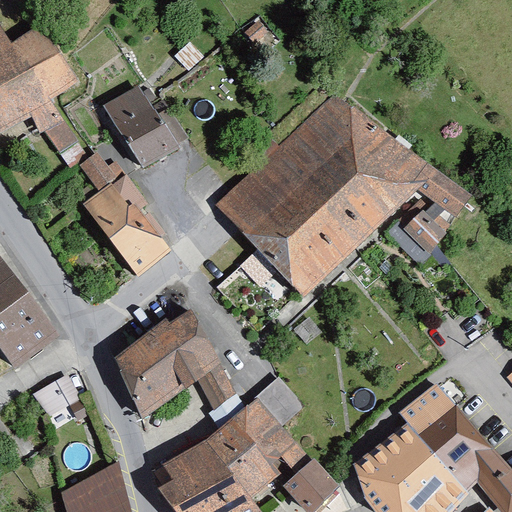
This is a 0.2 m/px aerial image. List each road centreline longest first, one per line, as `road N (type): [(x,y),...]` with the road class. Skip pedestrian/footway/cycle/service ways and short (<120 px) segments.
road 1 (residential): [(85,333),(208,250),(200,178)]
road 2 (tertiary): [(85,333),(136,456),(149,511)]
road 3 (tertiary): [(0,203),(85,333)]
